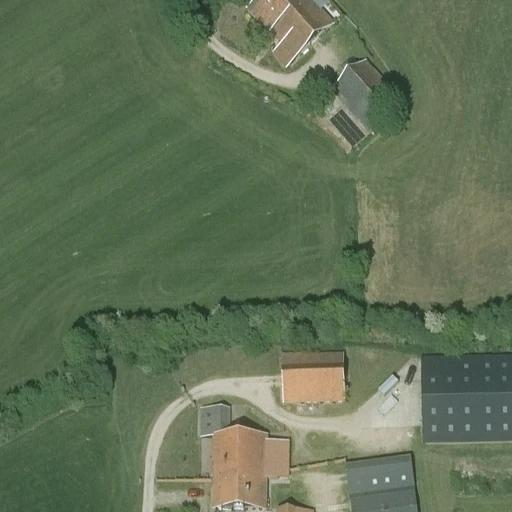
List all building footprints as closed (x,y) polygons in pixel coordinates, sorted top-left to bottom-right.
[(274,55),(287,69),(332,29),(306,0),(263,0),(248,13),(270,37),(275,35),(284,48),(274,55)] [(404,107),(366,63),(331,93),(369,137),(404,107)] [(343,356),(281,358),(282,407),(345,406),(343,356)] [(511,359),(422,362),(424,447),(511,445),(511,359)] [(200,440),(214,440),(212,511),(265,511),(266,483),(288,482),(289,445),(267,444),(267,439),(229,438),(230,412),(201,412),(200,440)] [(345,470),(349,500),(414,491),(410,461),(345,470)] [(417,511),(414,493),(350,502),(351,511),(417,511)]
